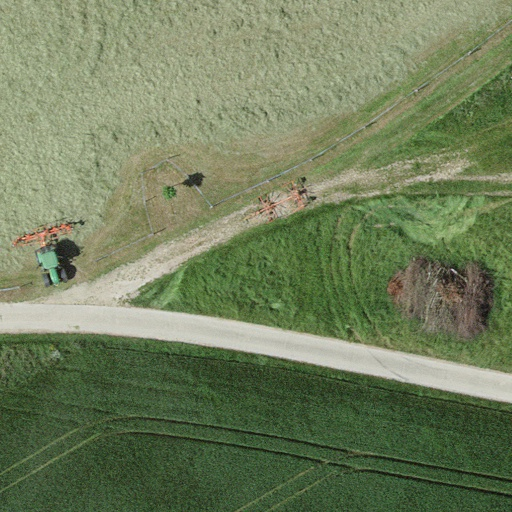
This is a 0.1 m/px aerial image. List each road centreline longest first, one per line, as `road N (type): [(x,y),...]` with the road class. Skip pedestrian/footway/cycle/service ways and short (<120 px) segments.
road 1 (track): [(73,319),(129,270),(299,194),(417,175),(511,176)]
road 2 (track): [(511,390),(193,329),(73,319)]
road 3 (track): [(511,38),(299,194)]
